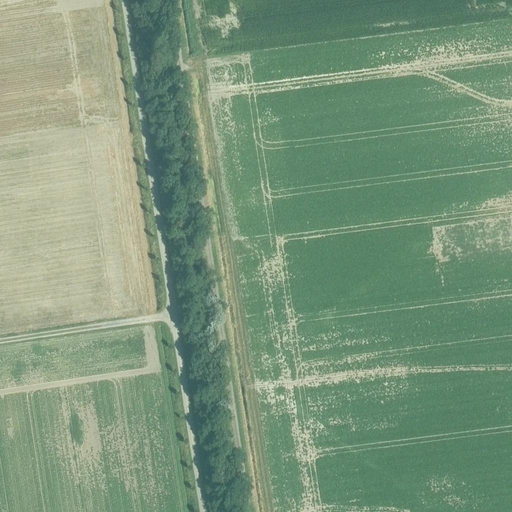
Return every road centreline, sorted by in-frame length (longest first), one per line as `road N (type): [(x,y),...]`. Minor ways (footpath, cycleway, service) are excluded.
road 1 (track): [(247,511),(166,0)]
road 2 (unclassified): [(203,511),(125,0)]
